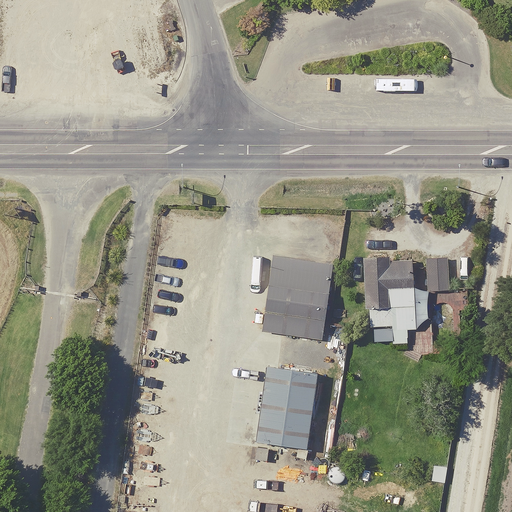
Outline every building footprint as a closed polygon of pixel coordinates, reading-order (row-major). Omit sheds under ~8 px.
[(331,267),(271,259),(262,333),(321,341),(331,267)] [(406,330),(418,330),(427,321),(427,292),(414,292),(414,264),(386,264),(386,260),(364,260),(365,310),(370,310),(370,330),(374,330),(374,343),(390,342),(390,346),(406,346),(406,342),(406,330)] [(446,292),(446,262),(426,262),(426,292),(446,292)] [(305,462),(306,451),(317,377),(268,370),(257,444),(296,449),(294,460),(305,462)] [(449,465),(432,463),(429,482),(447,485),(449,465)] [(449,487),(430,486),(429,502),(449,503),(449,487)]
